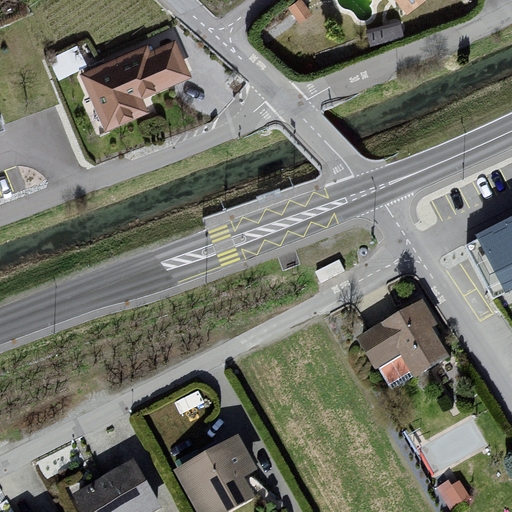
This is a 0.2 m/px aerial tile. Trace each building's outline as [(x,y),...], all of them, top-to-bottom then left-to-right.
[(145,46),(80,75),(103,133),(147,117),(140,100),(191,78),(174,43),(150,52),(145,46)] [(511,230),(471,252),(497,302),(508,297),(510,300),(511,299),(511,230)] [(346,272),(340,262),(317,273),(322,284),(346,272)] [(423,303),(363,340),(381,370),(404,355),(420,380),(452,361),(434,331),(438,328),(423,303)] [(241,442),(181,476),(201,511),(235,511),(257,500),(245,480),(259,473),(241,442)] [(137,463),(77,497),(84,511),(161,511),(164,511),(137,463)] [(461,475),(440,484),(448,502),(469,493),(461,475)]
